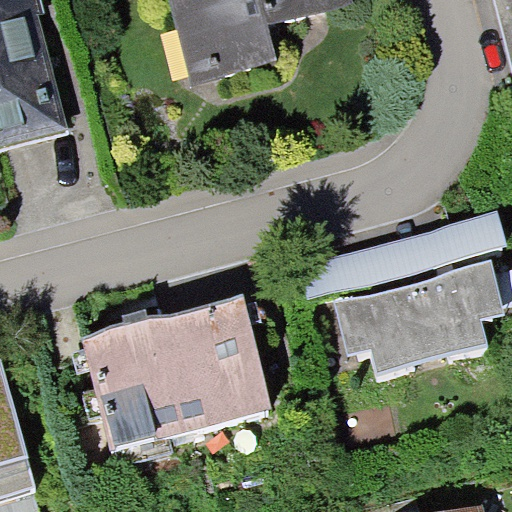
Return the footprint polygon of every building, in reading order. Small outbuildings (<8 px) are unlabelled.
[(0,0),(0,151),(69,134),(39,18),(46,17),(42,0),(0,0)] [(354,0),(176,0),(198,85),(284,64),(276,29),(357,9),(354,0)] [(511,267),(499,215),(302,263),(325,356),(353,349),(358,365),(377,360),(382,381),(491,354),(485,328),(511,322),(507,308),(511,306),(511,267)] [(248,303),(88,346),(120,462),(280,419),(248,303)] [(0,500),(38,491),(2,360),(0,360),(0,500)] [(396,438),(506,413),(502,394),(391,419),(396,438)]
